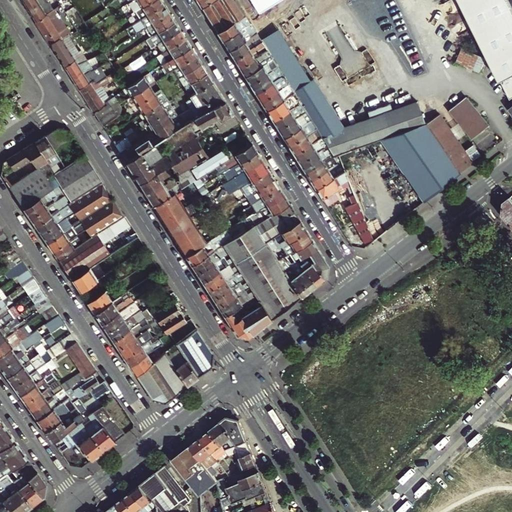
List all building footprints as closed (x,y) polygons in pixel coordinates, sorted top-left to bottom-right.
[(22,0),(29,10),(44,0),(22,0)] [(47,0),(44,0),(29,10),(36,21),(47,14),(54,10),(51,5),(47,0)] [(154,0),(135,0),(130,3),(133,9),(141,4),(143,7),(154,0)] [(165,5),(162,0),(154,0),(143,7),(148,16),(165,5)] [(218,32),(245,14),(236,0),(211,0),(202,6),(218,32)] [(251,0),(259,13),(280,0),(251,0)] [(511,3),(510,0),(460,0),(511,100),(511,98),(511,3)] [(146,29),(170,13),(165,5),(148,16),(144,19),(141,20),(146,29)] [(69,16),(78,10),(75,6),(66,11),(69,16)] [(36,21),(51,44),(70,31),(68,27),(67,28),(54,10),(47,14),(36,21)] [(176,22),(170,13),(146,29),(152,37),(176,22)] [(251,23),(245,14),(218,32),(223,40),(251,23)] [(392,32),(412,71),(433,60),(413,21),(392,32)] [(181,30),(176,22),(152,37),(157,46),(160,44),(158,40),(162,38),(164,41),(181,30)] [(229,50),(246,39),(243,35),(254,28),(251,23),(223,40),(229,50)] [(279,24),(259,37),(262,41),(267,50),(273,58),(278,67),(283,75),(288,83),(294,92),(300,103),(306,111),(307,114),(311,120),(314,124),(315,126),(316,128),(321,137),(327,145),(329,148),(333,154),(336,153),(337,153),(351,149),(374,142),(376,141),(424,126),(417,103),(343,126),(279,24)] [(169,50),(186,39),(181,30),(164,41),(160,44),(157,46),(160,51),(167,46),(169,50)] [(79,64),(86,62),(79,50),(76,52),(68,40),(71,38),(70,36),(73,34),(71,31),(70,31),(51,44),(65,67),(76,60),(79,64)] [(257,33),(246,39),(229,50),(234,58),(262,41),(259,37),(257,33)] [(167,62),(191,46),(186,39),(169,50),(165,53),(163,54),(167,62)] [(240,67),(267,50),(262,41),(234,58),(240,67)] [(173,70),(196,55),(191,46),(167,62),(173,70)] [(245,75),(273,58),(267,50),(240,67),(245,75)] [(106,54),(101,56),(105,63),(98,65),(100,68),(112,63),(106,54)] [(202,63),(196,55),(173,70),(178,78),(202,63)] [(278,67),(273,58),(245,75),(250,84),(268,73),(265,69),(271,65),(274,69),(278,67)] [(65,67),(73,79),(84,72),(79,64),(76,60),(65,67)] [(207,72),(202,63),(178,78),(184,87),(207,72)] [(274,69),(268,73),(250,84),(256,93),(283,75),(278,67),(274,69)] [(97,85),(102,82),(99,77),(96,79),(94,76),(97,74),(94,70),(85,74),(84,72),(73,79),(80,89),(94,80),(97,85)] [(213,81),(207,72),(184,87),(187,92),(193,87),(196,92),(213,81)] [(133,96),(150,85),(156,82),(150,73),(128,88),(133,96)] [(114,79),(112,75),(102,82),(97,85),(94,80),(80,89),(94,112),(108,104),(106,102),(104,99),(102,101),(96,92),(114,79)] [(288,83),(283,75),(256,93),(261,101),(288,83)] [(225,100),(213,81),(196,92),(192,95),(189,96),(191,98),(186,101),(190,109),(178,116),(179,118),(180,119),(184,126),(197,118),(225,100)] [(266,109),(294,92),(288,83),(261,101),(266,109)] [(155,93),(150,85),(133,96),(139,105),(162,91),(161,89),(155,93)] [(139,105),(145,113),(167,99),(162,91),(139,105)] [(273,120),(300,103),(294,92),(266,109),(273,120)] [(115,97),(106,102),(108,104),(94,112),(99,119),(110,111),(108,107),(118,101),(115,97)] [(468,98),(451,111),(473,138),(490,125),(468,98)] [(150,122),(173,108),(167,99),(145,113),(150,122)] [(221,133),(239,122),(225,100),(197,118),(184,126),(153,145),(140,153),(126,162),(154,205),(170,195),(151,164),(160,158),(161,160),(195,138),(198,136),(196,133),(218,120),(220,122),(216,125),(221,133)] [(110,111),(99,119),(103,126),(121,114),(122,108),(118,101),(108,107),(110,111)] [(306,111),(300,103),(273,120),(279,128),(302,113),(304,112),(306,111)] [(175,112),(173,108),(150,122),(156,131),(179,118),(178,116),(175,112)] [(302,113),(305,117),(308,122),(311,120),(307,114),(306,115),(304,112),(302,113)] [(284,137),(301,126),(299,121),(305,117),(302,113),(279,128),(284,137)] [(437,116),(425,126),(461,173),(474,162),(437,116)] [(153,145),(184,126),(180,119),(179,118),(156,131),(159,136),(151,141),(153,145)] [(289,145),(307,134),(304,130),(314,124),(311,120),(308,122),(301,126),(284,137),(289,145)] [(424,201),(461,173),(425,126),(424,126),(376,141),(415,191),(424,201)] [(54,149),(74,137),(70,130),(58,128),(46,135),(54,149)] [(314,130),(307,134),(289,145),(294,154),(312,142),(309,138),(315,135),(317,139),(321,137),(316,128),(314,130)] [(54,149),(46,135),(36,141),(43,152),(48,161),(56,172),(65,166),(54,149)] [(317,139),(312,142),(294,154),(300,162),(318,151),(315,147),(320,143),(323,148),(325,147),(327,145),(321,137),(317,139)] [(140,153),(153,145),(151,141),(149,138),(141,143),(142,143),(136,146),(136,147),(140,153)] [(170,195),(175,192),(195,179),(190,170),(208,158),(195,138),(161,160),(160,158),(151,164),(170,195)] [(48,161),(43,152),(36,141),(8,159),(14,170),(35,157),(41,166),(48,161)] [(231,167),(257,151),(251,142),(247,145),(236,152),(224,160),(229,168),(231,167)] [(374,142),(351,149),(357,165),(380,158),(374,142)] [(323,148),(318,151),(320,155),(326,152),(328,157),(330,156),(333,154),(329,148),(326,150),(325,147),(323,148)] [(224,148),(208,158),(190,170),(195,179),(224,160),(236,152),(234,149),(227,153),(224,148)] [(344,170),(347,177),(350,184),(352,189),(360,185),(356,175),(353,168),(357,165),(351,149),(337,153),(340,161),(344,170)] [(262,159),(257,151),(231,167),(236,175),(262,159)] [(320,155),(318,151),(300,162),(305,171),(328,157),(326,152),(320,155)] [(102,181),(86,155),(55,174),(73,201),(102,181)] [(331,162),(328,157),(305,171),(310,179),(333,165),(331,162)] [(268,168),(262,159),(236,175),(234,177),(238,182),(240,180),(241,182),(239,184),(240,186),(268,168)] [(56,172),(48,161),(41,166),(20,180),(9,187),(24,208),(53,188),(46,178),(56,172)] [(338,162),(333,165),(310,179),(316,188),(344,170),(340,161),(338,162)] [(234,177),(229,168),(226,170),(231,179),(234,177)] [(245,194),(273,177),(268,168),(240,186),(241,187),(243,185),(246,189),(243,191),(245,194)] [(14,170),(3,177),(9,187),(20,180),(14,170)] [(344,170),(316,188),(327,206),(339,198),(335,191),(343,186),(340,182),(347,177),(344,170)] [(239,184),(238,182),(234,177),(231,179),(230,180),(236,189),(240,186),(239,184)] [(278,185),(273,177),(245,194),(251,203),(253,201),(256,200),(262,196),(278,185)] [(350,184),(347,177),(340,182),(343,186),(347,186),(350,184)] [(125,215),(102,181),(73,201),(69,203),(75,211),(80,219),(82,222),(86,228),(88,231),(92,237),(125,215)] [(57,185),(53,188),(57,195),(54,197),(56,200),(62,196),(60,194),(62,192),(57,185)] [(284,194),(278,185),(262,196),(267,204),(284,194)] [(353,191),(355,194),(374,240),(386,231),(374,204),(370,207),(363,191),(367,188),(366,185),(362,189),(360,185),(352,189),(353,191)] [(57,195),(53,188),(24,208),(30,217),(51,203),(50,200),(54,197),(57,195)] [(374,204),(367,188),(363,191),(370,207),(374,204)] [(397,222),(424,201),(415,191),(389,211),(397,222)] [(170,195),(154,205),(187,256),(207,243),(175,192),(170,195)] [(289,202),(284,194),(267,204),(261,208),(256,211),(262,220),(289,202)] [(374,240),(355,194),(349,197),(352,204),(345,207),(367,246),(374,240)] [(36,226),(69,203),(64,195),(62,196),(56,200),(51,203),(30,217),(36,226)] [(267,204),(262,196),(256,200),(261,208),(267,204)] [(511,198),(511,197),(504,202),(503,215),(511,226),(511,198)] [(289,202),(262,220),(247,230),(232,239),(223,245),(229,253),(234,261),(237,265),(240,269),(245,278),(248,282),(251,286),(253,289),(256,294),(272,319),(302,296),(284,269),(281,264),(278,260),(265,241),(300,219),(289,202)] [(75,211),(69,203),(36,226),(42,234),(66,217),(69,215),(75,211)] [(80,219),(75,211),(69,215),(72,219),(74,217),(77,222),(79,221),(80,219)] [(131,224),(125,215),(92,237),(89,238),(96,248),(102,244),(131,224)] [(69,222),(66,217),(42,234),(47,243),(64,231),(62,228),(69,222)] [(307,229),(300,219),(265,241),(278,260),(283,257),(285,256),(287,254),(282,245),(307,229)] [(80,226),(73,230),(76,235),(80,232),(83,230),(84,229),(86,228),(82,222),(80,223),(79,221),(77,222),(80,226)] [(72,226),(69,222),(62,228),(64,231),(71,226),(72,226)] [(73,230),(71,226),(64,231),(47,243),(53,251),(74,236),(76,235),(73,230)] [(2,229),(0,229),(0,260),(5,257),(16,250),(2,229)] [(74,236),(80,244),(89,238),(92,237),(88,231),(86,232),(84,229),(83,230),(86,235),(83,237),(80,232),(76,235),(74,236)] [(288,253),(291,252),(312,238),(307,229),(282,245),(287,254),(288,253)] [(232,239),(227,230),(207,243),(187,256),(192,265),(210,253),(223,245),(232,239)] [(67,253),(80,244),(74,236),(53,251),(58,259),(67,253)] [(115,251),(111,254),(109,255),(73,280),(81,291),(98,280),(96,276),(97,273),(101,271),(101,269),(109,264),(113,270),(146,248),(138,236),(115,251)] [(67,253),(58,259),(73,280),(109,255),(102,244),(96,248),(89,238),(80,244),(67,253)] [(312,238),(291,252),(296,260),(298,259),(306,254),(318,247),(312,238)] [(329,264),(318,247),(306,254),(325,278),(327,277),(329,264)] [(16,250),(5,257),(12,267),(23,260),(16,250)] [(198,273),(221,258),(220,256),(222,254),(221,252),(212,257),(210,253),(192,265),(198,273)] [(234,261),(229,253),(224,256),(226,260),(229,265),(234,261)] [(293,262),(288,253),(287,254),(285,256),(287,258),(289,261),(291,263),(293,262)] [(325,278),(306,254),(298,259),(317,284),(325,278)] [(223,261),(221,258),(198,273),(203,281),(227,266),(223,261)] [(153,259),(141,267),(144,273),(136,278),(140,284),(160,271),(153,259)] [(317,284),(298,259),(296,260),(293,262),(291,263),(294,267),(293,269),(310,290),(317,284)] [(17,277),(28,268),(23,260),(12,267),(7,271),(13,279),(17,277)] [(240,269),(237,265),(231,268),(234,273),(240,269)] [(209,290),(234,273),(231,268),(229,270),(227,266),(203,281),(209,290)] [(310,290),(293,269),(290,266),(284,269),(302,296),(310,290)] [(35,277),(28,268),(17,277),(23,286),(35,277)] [(245,278),(240,269),(234,273),(209,290),(214,298),(237,283),(240,281),(245,278)] [(104,276),(101,271),(97,273),(96,276),(98,280),(104,276)] [(129,275),(120,281),(88,302),(95,313),(127,292),(123,284),(125,283),(132,278),(129,275)] [(41,287),(35,277),(23,286),(30,295),(41,287)] [(240,287),(237,283),(214,298),(220,307),(242,292),(251,286),(248,282),(242,285),(240,287)] [(36,303),(47,296),(41,287),(30,295),(36,303)] [(244,295),(242,292),(220,307),(225,315),(236,307),(246,301),(256,294),(253,289),(244,295)] [(179,300),(174,291),(141,312),(145,318),(147,321),(155,316),(175,303),(179,300)] [(127,292),(95,313),(102,323),(134,301),(127,292)] [(272,319),(256,294),(246,301),(263,326),(272,319)] [(53,305),(47,296),(36,303),(42,312),(53,305)] [(3,300),(0,302),(0,315),(9,309),(3,300)] [(108,332),(140,310),(134,301),(102,323),(108,332)] [(263,326),(246,301),(236,307),(254,333),(263,326)] [(161,325),(181,312),(175,303),(155,316),(161,325)] [(59,313),(53,305),(42,312),(40,314),(46,323),(59,313)] [(254,333),(236,307),(225,315),(238,335),(250,337),(254,333)] [(0,328),(15,318),(9,309),(0,315),(0,328)] [(140,310),(108,332),(114,340),(137,324),(145,318),(141,312),(140,310)] [(187,321),(181,312),(161,325),(159,326),(165,336),(178,327),(187,321)] [(46,323),(52,331),(65,322),(59,313),(46,323)] [(19,324),(15,318),(0,328),(0,341),(27,323),(25,320),(19,324)] [(178,327),(185,338),(197,328),(191,318),(187,321),(178,327)] [(0,354),(29,334),(33,331),(27,323),(0,341),(0,354)] [(119,348),(143,333),(145,331),(142,326),(140,328),(137,324),(114,340),(119,348)] [(145,336),(143,333),(119,348),(125,357),(148,341),(157,335),(155,332),(153,330),(152,328),(151,327),(149,329),(151,332),(145,336)] [(177,344),(181,350),(199,376),(212,366),(214,354),(197,328),(185,338),(182,340),(177,344)] [(40,355),(46,363),(77,340),(72,333),(40,355)] [(35,343),(29,334),(0,354),(0,366),(0,367),(33,345),(35,343)] [(160,345),(131,365),(137,375),(166,352),(175,346),(177,344),(182,340),(179,335),(161,347),(160,345)] [(150,344),(148,341),(125,357),(131,365),(160,345),(162,343),(160,339),(154,344),(153,342),(150,344)] [(82,347),(77,340),(66,348),(70,354),(82,347)] [(33,345),(0,367),(7,376),(39,354),(33,345)] [(82,347),(70,354),(74,360),(86,353),(82,347)] [(182,357),(173,363),(188,385),(199,376),(181,350),(178,352),(182,357)] [(188,385),(173,363),(166,352),(137,375),(155,400),(166,402),(188,385)] [(86,353),(74,360),(78,366),(89,358),(86,353)] [(39,354),(7,376),(13,385),(46,363),(40,355),(39,354)] [(89,358),(78,366),(82,371),(93,364),(89,358)] [(52,372),(46,363),(13,385),(20,394),(52,372)] [(93,364),(82,371),(86,378),(93,373),(97,370),(93,364)] [(54,374),(52,372),(20,394),(26,403),(50,386),(46,379),(54,374)] [(86,378),(84,379),(87,383),(75,390),(80,397),(94,388),(100,384),(93,373),(86,378)] [(58,380),(50,386),(26,403),(31,411),(56,394),(53,390),(61,385),(58,380)] [(100,384),(94,388),(100,396),(110,389),(104,380),(100,384)] [(68,382),(62,386),(64,389),(65,390),(66,391),(68,390),(71,388),(68,382)] [(67,392),(70,397),(72,400),(73,402),(80,397),(75,390),(71,393),(68,390),(66,391),(67,392)] [(63,402),(67,399),(70,397),(67,392),(59,398),(62,402),(63,402)] [(37,419),(62,402),(59,398),(56,394),(31,411),(37,419)] [(63,402),(67,408),(71,413),(75,410),(73,407),(76,405),(73,402),(72,400),(69,402),(67,399),(63,402)] [(45,431),(62,419),(59,414),(67,408),(63,402),(62,402),(37,419),(45,431)] [(105,406),(94,413),(115,441),(125,433),(105,406)] [(77,424),(81,421),(85,419),(78,408),(75,410),(71,413),(62,419),(45,431),(52,441),(77,424)] [(99,426),(90,433),(103,450),(115,441),(94,413),(92,415),(99,426)] [(237,445),(247,441),(239,420),(227,417),(220,423),(232,438),(235,442),(237,445)] [(103,450),(90,433),(81,421),(77,424),(85,435),(77,441),(91,460),(103,450)] [(0,437),(9,431),(2,422),(0,423),(0,437)] [(211,430),(222,445),(229,441),(232,438),(220,423),(211,430)] [(226,450),(222,445),(211,430),(200,438),(212,454),(216,458),(218,461),(229,453),(226,450)] [(0,450),(15,440),(9,431),(0,437),(0,450)] [(200,438),(191,446),(208,467),(210,466),(209,464),(205,459),(212,454),(200,438)] [(0,464),(22,449),(15,440),(0,450),(0,464)] [(247,441),(237,445),(233,447),(226,450),(229,453),(239,449),(245,463),(247,469),(257,465),(247,441)] [(208,467),(191,446),(174,459),(201,494),(218,480),(208,467)] [(28,458),(22,449),(0,464),(0,470),(3,475),(7,473),(14,468),(17,466),(28,458)] [(209,464),(216,458),(212,454),(205,459),(209,464)] [(28,458),(17,466),(22,472),(42,498),(44,496),(46,484),(42,478),(37,481),(32,475),(37,471),(28,458)] [(225,470),(229,476),(242,471),(238,465),(235,462),(225,470)] [(192,499),(166,465),(141,484),(157,505),(158,506),(158,511),(190,511),(186,505),(191,501),(192,499)] [(223,494),(221,495),(222,498),(264,481),(260,471),(241,479),(242,481),(226,488),(226,489),(222,490),(223,494)] [(20,477),(14,482),(33,505),(42,498),(22,472),(19,474),(20,477)] [(23,511),(33,505),(14,482),(7,473),(3,475),(0,477),(0,496),(12,511),(23,511)] [(244,502),(268,492),(264,481),(222,498),(224,509),(226,509),(225,505),(243,499),(244,502)] [(141,484),(133,491),(146,507),(149,511),(152,510),(157,505),(141,484)] [(133,491),(125,497),(136,511),(138,511),(146,507),(133,491)] [(12,511),(0,496),(0,511),(12,511)] [(136,511),(125,497),(117,503),(124,511),(136,511)] [(245,511),(276,511),(272,502),(245,511)] [(124,511),(117,503),(106,511),(124,511)]
